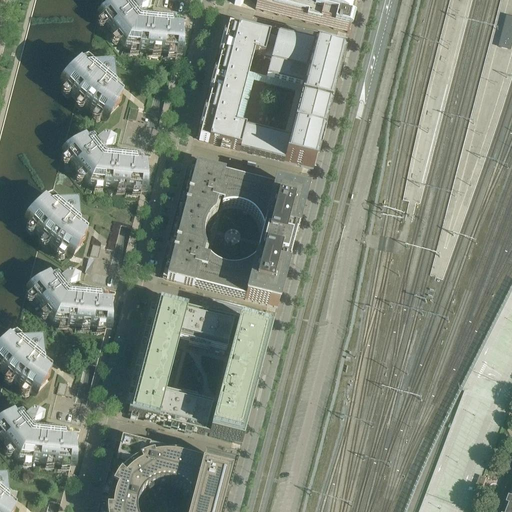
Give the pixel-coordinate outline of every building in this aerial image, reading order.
[(235,0),(234,4),(234,5),(240,6),(245,0),(248,0),(250,0),(264,0),(255,9),(320,27),(337,31),(348,34),(354,12),(352,11),(353,6),(355,6),(357,0),(235,0)] [(105,15),(101,20),(124,49),(177,55),(181,38),(181,30),(174,29),(172,19),(139,15),(143,12),(151,6),(139,3),(133,7),(133,8),(133,9),(129,4),(122,6),(120,3),(119,4),(113,7),(105,15)] [(511,17),(506,16),(498,48),(511,51),(511,46),(511,17)] [(199,141),(247,154),(252,155),(257,134),(252,133),(235,128),(248,76),(253,57),(262,59),(269,61),(270,58),(271,58),(275,44),(274,44),(275,40),(267,38),(228,28),(223,46),(223,48),(214,83),(213,86),(204,121),(203,123),(199,141)] [(336,37),(333,50),(343,52),(347,39),(336,37)] [(257,134),(252,155),(307,169),(310,170),(313,171),(322,135),(324,127),(342,57),(331,55),(275,40),(274,44),(275,44),(271,58),(270,58),(269,61),(271,61),(266,79),(265,79),(265,80),(303,90),(289,142),(257,134)] [(79,69),(65,90),(76,101),(76,102),(89,112),(103,121),(120,103),(120,104),(122,96),(116,91),(114,91),(113,88),(112,77),(107,72),(100,73),(93,74),(92,72),(92,71),(86,66),(85,66),(85,67),(79,69)] [(69,152),(65,157),(88,186),(141,193),(146,175),(145,167),(139,167),(137,157),(102,153),(103,153),(115,143),(104,140),(103,140),(103,141),(97,145),(98,146),(97,146),(93,141),(87,144),(85,141),(83,141),(77,144),(69,152)] [(222,176),(222,174),(195,167),(193,176),(190,175),(171,249),(165,271),(168,272),(166,280),(182,285),(193,288),(194,286),(198,287),(197,288),(237,299),(237,297),(239,298),(239,299),(243,300),(243,299),(245,299),(244,301),(277,309),(288,266),(288,265),(288,264),(287,264),(286,265),(285,264),(291,239),(293,240),(293,241),(294,241),(295,240),(306,196),(274,188),(273,189),(272,189),(272,188),(268,186),(267,187),(266,187),(266,186),(226,175),(226,177),(222,176)] [(44,207),(29,227),(40,238),(41,239),(54,250),(67,259),(85,241),(87,234),(86,233),(80,228),(78,228),(78,226),(77,214),(71,210),(64,210),(57,211),(57,209),(56,208),(50,204),(49,204),(44,207)] [(42,282),(30,295),(53,324),(106,330),(106,328),(110,313),(109,305),(104,304),(101,295),(67,291),(79,281),(68,278),(62,283),(62,284),(58,279),(51,281),(49,278),(42,282)] [(470,511),(478,493),(481,494),(486,480),(483,478),(511,401),(511,290),(476,363),(419,511),(470,511)] [(204,437),(212,408),(161,395),(175,341),(226,354),(233,324),(156,304),(127,417),(204,437)] [(262,325),(272,327),(276,314),(265,312),(262,325)] [(237,325),(208,438),(241,447),(271,334),(237,325)] [(8,344),(0,356),(0,371),(5,376),(5,377),(18,387),(32,396),(49,378),(49,379),(51,371),(45,366),(43,366),(42,363),(41,352),(35,347),(29,348),(21,349),(21,347),(15,341),(14,341),(13,342),(8,344)] [(0,425),(0,439),(17,461),(70,467),(70,468),(75,450),(75,449),(75,446),(74,442),(67,442),(65,432),(31,428),(35,425),(44,418),(32,415),(27,420),(26,420),(23,416),(15,418),(13,416),(6,419),(0,425)] [(121,441),(116,460),(130,463),(129,467),(128,467),(124,471),(120,475),(117,479),(114,484),(111,488),(109,493),(108,497),(107,501),(106,504),(106,509),(105,511),(224,511),(235,471),(121,441)] [(0,511),(14,511),(16,509),(15,508),(9,503),(7,504),(7,501),(6,489),(0,484),(0,511)]
